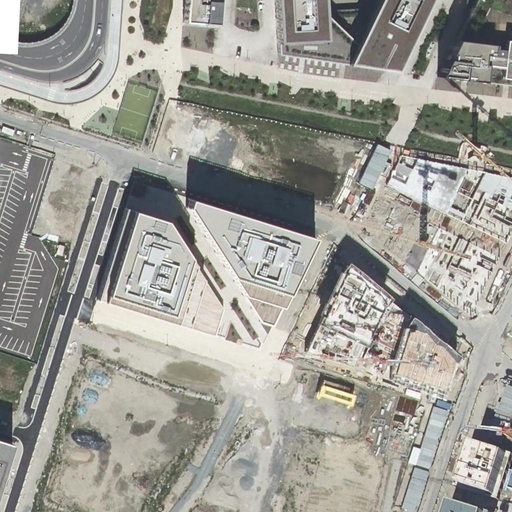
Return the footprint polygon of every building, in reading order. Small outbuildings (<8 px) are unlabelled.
[(216,0),(182,0),(180,25),(214,28),(216,0)] [(321,0),(274,0),(276,10),(278,54),(347,64),(394,71),(428,3),(428,0),(377,0),(375,5),(358,41),(322,8),(321,0)] [(511,0),(476,0),(457,44),(440,80),(485,85),(485,83),(511,86),(511,0)] [(511,232),(511,177),(401,155),(386,186),(507,243),(511,232)] [(365,229),(417,272),(471,316),(500,258),(380,198),(365,229)] [(316,237),(194,199),(189,212),(270,333),(316,237)] [(165,211),(129,200),(98,299),(214,335),(222,308),(165,211)] [(386,297),(347,264),(320,321),(305,352),(352,367),(364,342),(386,297)] [(453,354),(408,316),(388,378),(441,394),(453,354)] [(307,402),(337,411),(343,389),(313,380),(307,402)] [(0,482),(13,442),(0,438),(0,482)] [(473,444),(460,485),(498,497),(511,456),(473,444)] [(207,511),(214,511),(218,490),(204,487),(199,511),(204,511),(205,511),(207,511)]
